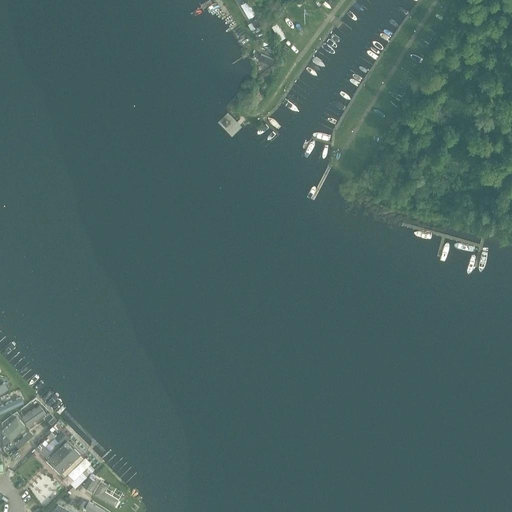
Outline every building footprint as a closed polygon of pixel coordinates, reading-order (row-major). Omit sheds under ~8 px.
[(261,17),(252,22),(254,27),(264,22),(261,17)] [(280,40),(286,37),(279,22),(273,25),(280,40)] [(0,393),(9,388),(6,382),(0,385),(0,393)] [(0,399),(0,413),(24,401),(19,390),(0,399)] [(41,403),(22,414),(28,424),(47,413),(41,403)] [(49,414),(45,419),(51,425),(56,420),(49,414)] [(11,439),(26,425),(17,416),(2,430),(11,439)] [(20,447),(34,433),(29,429),(16,443),(20,447)] [(59,433),(54,438),(61,445),(66,440),(59,433)] [(61,445),(46,459),(53,466),(60,474),(80,454),(73,446),(66,440),(61,445)] [(34,470),(23,482),(30,488),(41,476),(34,470)] [(89,477),(83,486),(89,490),(95,481),(89,477)] [(53,483),(41,494),(46,500),(59,489),(53,483)] [(90,500),(86,507),(93,511),(104,511),(106,510),(90,500)] [(75,511),(58,503),(52,511),(75,511)]
